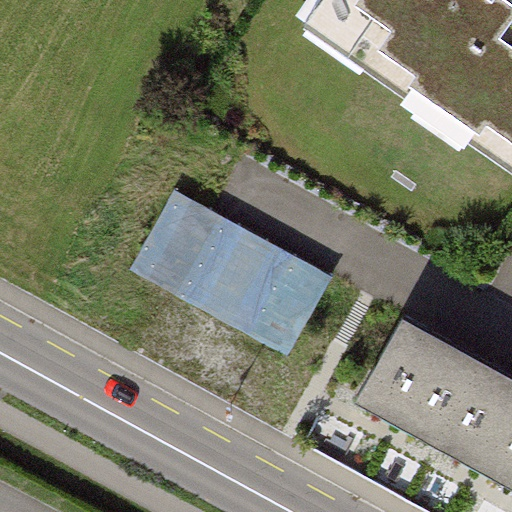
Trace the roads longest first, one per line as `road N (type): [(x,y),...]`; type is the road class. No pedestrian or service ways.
road 1 (residential): [(170,153),(496,333)]
road 2 (primary): [(290,511),(0,352)]
